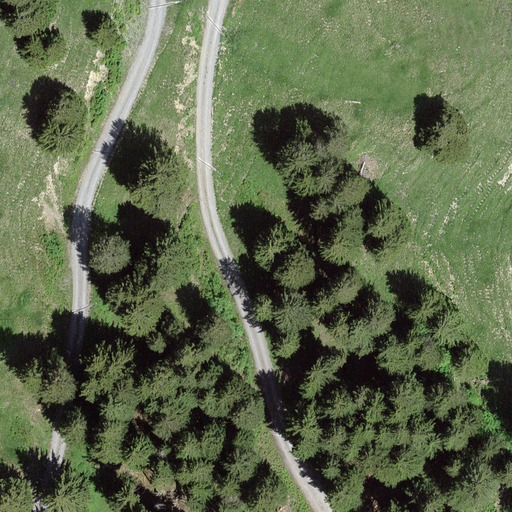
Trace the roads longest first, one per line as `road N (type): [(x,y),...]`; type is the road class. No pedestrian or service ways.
road 1 (track): [(324,511),(216,242),(204,192),(202,102),(217,0)]
road 2 (track): [(159,0),(148,53),(82,213),(79,315),(39,511)]
